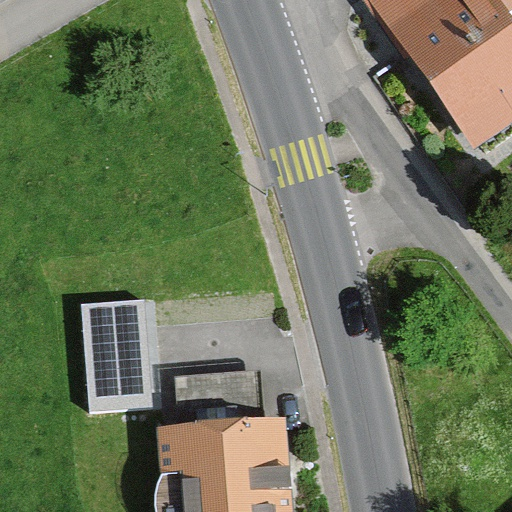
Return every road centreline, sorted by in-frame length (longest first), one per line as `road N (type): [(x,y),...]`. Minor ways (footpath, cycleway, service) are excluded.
road 1 (secondary): [(283,100),(352,332),(386,511)]
road 2 (residential): [(511,324),(350,121),(283,100)]
